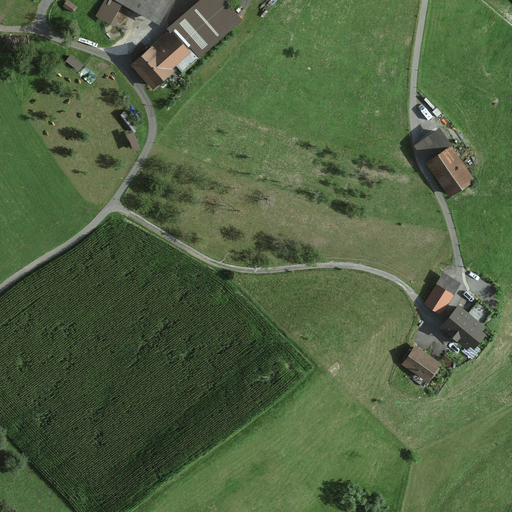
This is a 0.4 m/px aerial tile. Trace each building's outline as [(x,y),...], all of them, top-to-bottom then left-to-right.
[(104,0),(96,14),(111,22),(122,2),(155,20),(166,0),(104,0)] [(132,60),(153,85),(231,20),(221,9),(232,0),(197,0),(167,26),(180,41),(155,62),(145,49),(132,60)] [(452,142),(426,160),(450,195),(476,178),(452,142)] [(447,292),(432,283),(421,301),(435,310),(447,292)] [(458,300),(440,324),(467,345),(470,341),(474,344),(486,328),(483,326),(486,321),(458,300)] [(415,343),(402,363),(428,379),(441,358),(415,343)]
